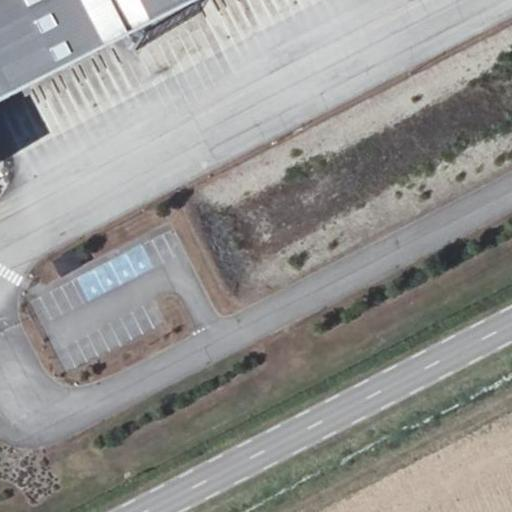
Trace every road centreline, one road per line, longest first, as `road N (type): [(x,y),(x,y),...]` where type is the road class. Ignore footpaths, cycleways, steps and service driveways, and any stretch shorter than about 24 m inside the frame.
road 1 (unknown): [(0,231),(434,0)]
road 2 (primary): [(511,323),(144,511)]
road 3 (unknown): [(511,194),(214,341)]
road 4 (unknown): [(214,341),(60,417),(21,410),(0,385)]
road 5 (unknown): [(214,341),(174,275),(49,334)]
